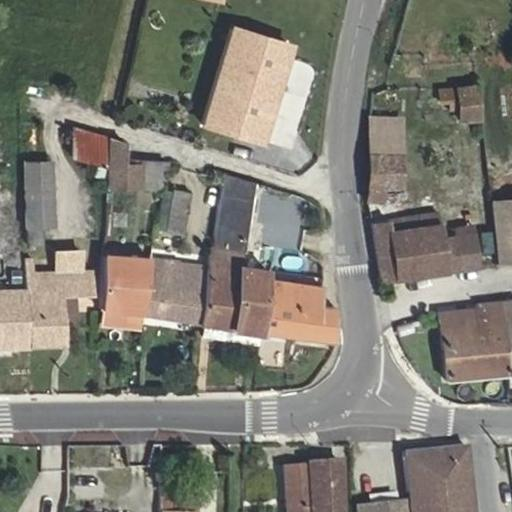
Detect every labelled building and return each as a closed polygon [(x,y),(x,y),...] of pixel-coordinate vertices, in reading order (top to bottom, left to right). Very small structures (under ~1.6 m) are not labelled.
[(259,147),(271,98),(275,99),(282,68),(251,61),(232,141),(259,147)] [(479,117),(476,84),(438,88),(439,100),(448,99),(449,104),(456,103),(458,119),(479,117)] [(399,154),(398,118),(369,118),(367,153),(399,154)] [(105,166),(106,136),(71,126),(63,153),(105,166)] [(161,187),(167,161),(140,160),(140,162),(122,162),(123,141),(106,136),(105,166),(104,185),(161,187)] [(477,265),(470,218),(387,230),(386,219),(384,203),(379,203),(381,186),(398,185),(399,154),(367,153),(366,184),(367,184),(365,200),(379,279),(477,265)] [(53,224),(50,159),(23,160),(25,225),(53,224)] [(231,247),(241,178),(221,172),(210,244),(231,247)] [(243,249),(254,181),(241,178),(231,247),(235,248),(243,249)] [(163,229),(170,188),(161,187),(161,190),(154,227),(163,229)] [(181,234),(189,191),(171,187),(170,188),(163,229),(163,231),(181,234)] [(511,258),(511,197),(489,200),(496,271),(500,271),(507,259),(511,258)] [(0,249),(23,249),(21,201),(0,202),(0,249)] [(470,218),(468,207),(386,219),(387,230),(470,218)] [(265,275),(266,266),(234,261),(235,248),(231,247),(210,244),(208,243),(205,266),(197,324),(201,324),(200,335),(256,344),(258,332),(259,332),(265,275)] [(76,316),(74,293),(91,293),(90,269),(80,269),(79,249),(53,250),(54,270),(31,271),(30,258),(23,258),(25,289),(28,344),(62,342),(61,317),(76,316)] [(141,314),(148,258),(100,253),(97,311),(100,311),(100,321),(122,322),(123,312),(141,314)] [(197,324),(205,266),(176,263),(176,261),(148,258),(141,314),(197,324)] [(319,304),(321,284),(265,275),(259,332),(334,342),(334,306),(319,304)] [(0,345),(28,344),(25,289),(0,289),(0,345)] [(511,298),(498,300),(506,374),(511,373),(511,298)] [(506,374),(498,300),(478,302),(479,307),(436,312),(443,379),(506,374)] [(471,511),(464,445),(401,451),(406,502),(356,507),(355,511),(471,511)] [(340,511),(339,459),(280,463),(284,511),(340,511)]
